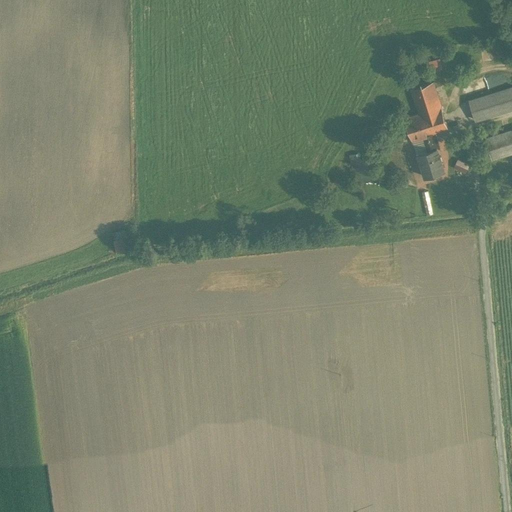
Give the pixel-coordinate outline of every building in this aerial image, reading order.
[(489,12),(492,34),(503,33),(500,10),(489,12)] [(439,57),(426,61),(429,72),(442,69),(439,57)] [(418,113),(405,117),(412,140),(448,129),(434,81),(410,88),(418,113)] [(511,85),(469,99),(476,120),(511,109),(511,85)] [(511,128),(485,137),(491,159),(511,152),(511,128)] [(438,147),(417,153),(425,177),(446,171),(438,147)] [(457,158),(454,167),(466,172),(469,163),(457,158)] [(371,162),(357,163),(358,179),(372,179),(371,162)] [(122,238),(113,240),(116,253),(125,251),(122,238)]
